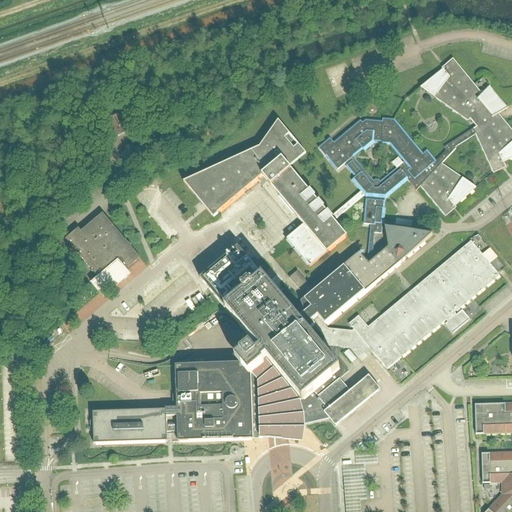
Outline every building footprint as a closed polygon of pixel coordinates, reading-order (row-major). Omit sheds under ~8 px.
[(477,128),(473,130),(476,135),(475,136),(493,175),(506,169),(504,163),(511,159),(511,130),(504,121),(499,115),(508,109),(490,87),(482,95),(453,60),(442,70),(443,71),(421,89),(425,86),(436,95),(434,98),(468,122),(470,120),(477,128)] [(104,122),(110,136),(112,140),(120,137),(130,132),(122,114),(104,122)] [(333,215),(289,163),(305,149),(277,116),(260,142),(253,145),(182,176),(204,207),(206,210),(213,218),(262,177),(265,179),(267,182),(302,222),(287,233),(309,262),(326,248),(327,247),(346,231),(338,222),(365,196),(361,193),(333,215)] [(462,183),(464,180),(442,165),(456,150),(455,149),(475,136),(476,135),(473,130),(444,148),(446,151),(436,162),(427,151),(423,154),(394,120),(383,119),(383,122),(365,121),(362,123),(360,121),(334,143),(330,139),(318,149),(337,171),(345,165),(356,178),(352,181),(361,193),(365,196),(365,197),(366,198),(364,225),(371,226),(370,234),(368,234),(369,228),(357,227),(356,244),(362,245),(367,245),(368,240),(370,240),(368,257),(365,260),(369,265),(375,259),(373,256),(375,234),(382,235),(383,225),(384,225),(384,221),(385,209),(384,209),(385,199),(386,199),(408,181),(409,182),(418,189),(416,191),(416,192),(417,191),(420,188),(446,218),(457,209),(455,207),(476,189),(476,188),(473,191),(462,183)] [(79,229),(66,240),(99,279),(106,273),(113,281),(117,278),(121,282),(129,275),(125,271),(140,258),(103,214),(82,232),(79,229)] [(177,367),(176,367),(177,409),(178,417),(178,442),(253,440),(254,440),(259,440),(260,430),(268,430),(270,430),(270,431),(270,432),(270,433),(271,433),(271,434),(272,434),(273,434),(273,435),(274,435),(275,435),(276,435),(276,434),(277,434),(278,434),(278,433),(279,432),(279,431),(279,430),(305,429),(305,425),(330,420),(314,401),(340,380),(349,372),(337,358),(340,349),(352,351),(359,359),(370,350),(354,331),(352,332),(329,330),(325,326),(433,237),(385,228),(389,248),(375,259),(369,265),(365,260),(360,254),(314,292),(297,272),(289,279),(306,299),(301,303),(305,313),(297,319),(238,248),(200,279),(251,341),(250,342),(250,348),(241,356),(246,361),(243,364),(243,365),(177,367)] [(454,257),(414,290),(368,328),(359,317),(349,325),(354,331),(370,350),(387,370),(446,321),(448,324),(445,326),(453,335),(470,320),(463,311),(457,316),(455,314),(499,276),(498,275),(498,274),(487,261),(471,242),(457,254),(454,257)] [(120,335),(122,343),(129,342),(127,333),(120,335)] [(226,341),(218,348),(222,353),(230,346),(226,341)] [(347,356),(356,366),(360,363),(351,352),(347,356)] [(381,391),(369,377),(350,392),(340,380),(314,401),(330,420),(336,428),(381,391)] [(170,382),(163,383),(165,391),(172,389),(170,382)] [(511,511),(511,404),(475,406),(476,435),(511,434),(511,453),(481,455),(482,484),(502,484),(502,496),(486,511),(511,511)] [(94,445),(168,443),(168,433),(172,433),(178,433),(178,425),(167,426),(167,418),(178,417),(177,409),(165,409),(165,410),(165,411),(93,414),(94,445)] [(346,511),(360,511),(360,499),(367,499),(365,467),(343,469),(346,511)]
